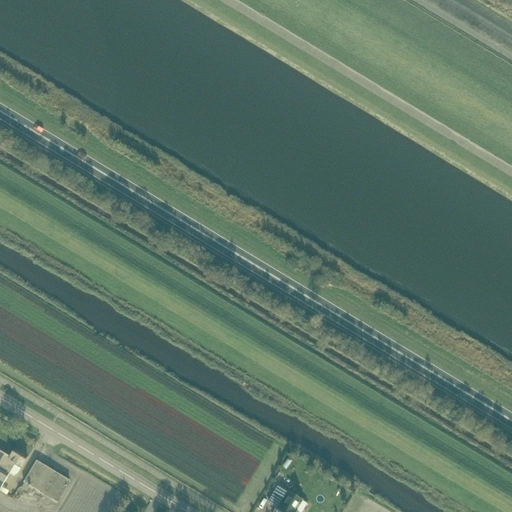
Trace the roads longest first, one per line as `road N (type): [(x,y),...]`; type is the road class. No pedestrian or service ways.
road 1 (primary): [(511,421),(0,112)]
road 2 (tertiary): [(187,511),(0,398)]
